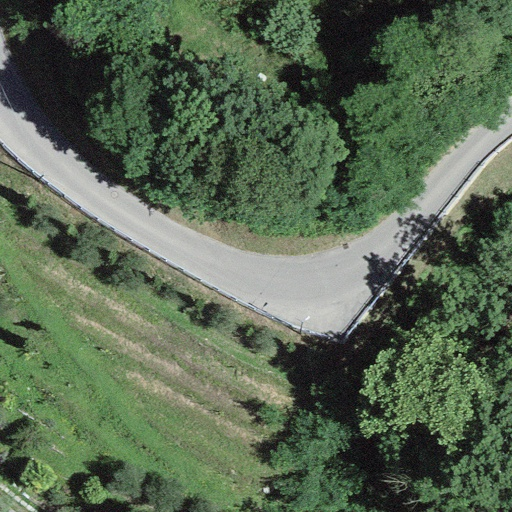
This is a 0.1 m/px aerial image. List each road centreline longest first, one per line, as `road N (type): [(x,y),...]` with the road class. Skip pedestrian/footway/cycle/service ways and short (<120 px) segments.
road 1 (unclassified): [(511,113),(361,277),(306,288),(247,279),(78,180),(21,128),(0,87)]
road 2 (track): [(200,256),(187,218),(73,40),(63,0)]
